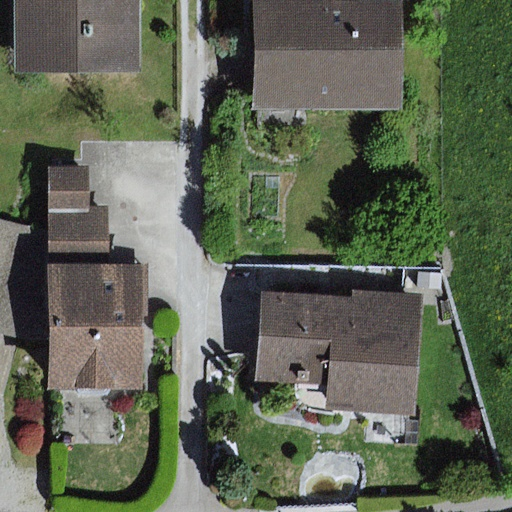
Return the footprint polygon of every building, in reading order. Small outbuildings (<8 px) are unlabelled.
[(17,0),(18,73),(143,72),(142,0),(17,0)] [(336,0),(254,0),(254,111),(405,111),(404,0),(390,0),(337,0),(336,0)] [(91,169),(50,169),(50,213),(90,212),(91,169)] [(90,212),(50,213),(51,267),(110,267),(109,212),(90,212)] [(0,334),(15,338),(46,338),(47,232),(0,220),(0,334)] [(110,267),(51,267),(53,390),(147,389),(146,266),(110,267)] [(352,299),(266,294),(261,382),(329,386),(328,409),(416,414),(424,295),(353,290),(352,299)]
